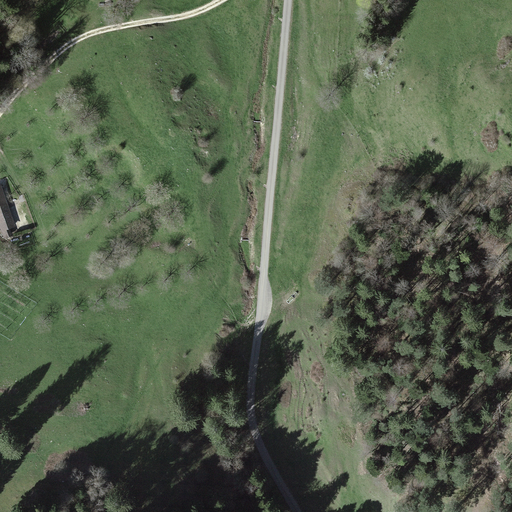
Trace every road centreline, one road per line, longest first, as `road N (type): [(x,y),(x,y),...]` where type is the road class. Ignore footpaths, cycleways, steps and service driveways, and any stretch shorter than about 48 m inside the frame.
road 1 (track): [(287,0),(261,318),(246,395),(255,435),(295,511)]
road 2 (track): [(0,112),(74,40),(221,0)]
